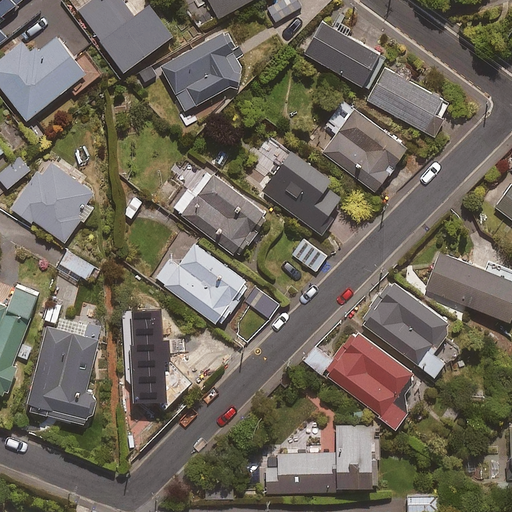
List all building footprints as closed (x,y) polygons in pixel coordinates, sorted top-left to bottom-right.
[(0,0),(0,42),(7,36),(0,27),(0,22),(21,6),(17,0),(0,0)] [(144,0),(123,16),(110,0),(72,0),(124,66),(173,27),(152,0),(144,0)] [(211,0),(219,13),(240,0),(211,0)] [(303,3),(300,0),(277,0),(267,7),(276,20),(303,3)] [(385,54),(321,18),(304,49),(368,84),(385,54)] [(159,60),(184,106),(230,81),(238,82),(243,64),(232,44),(237,41),(229,27),(224,30),(222,26),(159,60)] [(39,44),(34,38),(27,43),(22,37),(0,54),(0,82),(26,114),(85,67),(56,31),(39,44)] [(449,97),(384,64),(367,97),(432,130),(449,97)] [(407,143),(344,97),(325,124),(336,132),(323,149),(374,187),(407,143)] [(330,170),(290,143),(260,186),(322,228),(335,210),(329,206),(340,190),(323,179),(330,170)] [(30,166),(19,154),(0,170),(0,177),(7,185),(30,166)] [(85,198),(93,187),(85,181),(88,177),(62,159),(59,163),(51,157),(47,162),(44,160),(12,205),(30,219),(33,215),(64,237),(80,214),(84,217),(93,204),(85,198)] [(191,190),(186,187),(173,206),(238,252),(269,208),(209,165),(191,190)] [(511,182),(496,205),(511,216),(511,182)] [(327,253),(303,237),(292,253),(315,269),(327,253)] [(250,280),(193,239),(177,261),(168,255),(154,275),(219,322),(250,280)] [(84,257),(67,248),(59,262),(77,271),(84,257)] [(511,313),(511,274),(439,248),(425,286),(511,317),(511,313)] [(451,319),(392,277),(362,319),(434,371),(444,356),(431,346),(451,319)] [(41,289),(14,279),(6,299),(0,297),(0,387),(6,390),(17,362),(13,360),(41,289)] [(279,303),(258,288),(248,302),(269,318),(279,303)] [(123,310),(122,366),(162,406),(188,378),(163,349),(164,311),(123,310)] [(29,406),(86,419),(88,409),(92,409),(97,388),(86,386),(100,324),(55,314),(53,323),(48,322),(29,406)] [(321,372),(323,369),(381,411),(379,413),(395,425),(408,407),(395,397),(415,369),(355,325),(332,357),(316,344),(304,359),(321,372)] [(370,421),(330,423),(331,448),(262,451),(264,489),(338,486),(338,480),(379,478),(378,456),(371,456),(370,421)] [(233,495),(232,479),(205,481),(206,497),(233,495)] [(439,511),(439,496),(408,496),(408,511),(439,511)]
